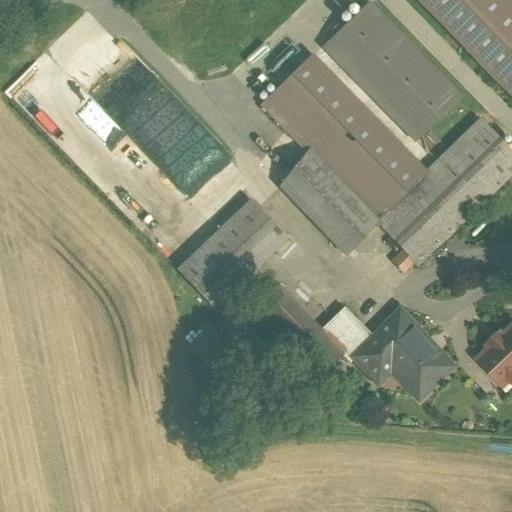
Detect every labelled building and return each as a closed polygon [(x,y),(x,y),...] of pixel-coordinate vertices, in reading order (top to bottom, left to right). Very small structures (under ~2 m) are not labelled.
[(511,5),(507,0),(412,0),(511,101),(511,5)] [(371,3),(321,52),(411,145),(461,96),(371,3)] [(74,27),(52,48),(58,54),(80,33),(74,27)] [(34,47),(10,70),(17,78),(41,55),(34,47)] [(264,108),(312,157),(376,223),(427,173),(314,56),(279,90),(280,92),(264,108)] [(376,223),(312,157),(280,186),(348,257),(379,227),(418,268),(511,176),(511,153),(481,121),(427,173),(376,223)] [(275,230),(247,202),(174,273),(215,314),(244,285),(231,272),(275,230)] [(292,239),(279,226),(275,230),(231,272),(244,285),(292,239)] [(332,341),(277,286),(247,314),(270,339),(280,331),(300,352),(288,363),(311,387),(323,376),(343,357),(332,341)] [(455,368),(428,340),(427,341),(402,315),(403,314),(402,313),(353,360),(378,385),(395,368),(407,381),(405,384),(421,401),(455,368)] [(488,349),(477,360),(508,393),(511,389),(511,326),(504,334),(500,331),(485,346),(488,349)] [(216,378),(236,357),(207,328),(187,350),(216,378)] [(352,329),(332,341),(343,357),(363,341),(352,329)]
